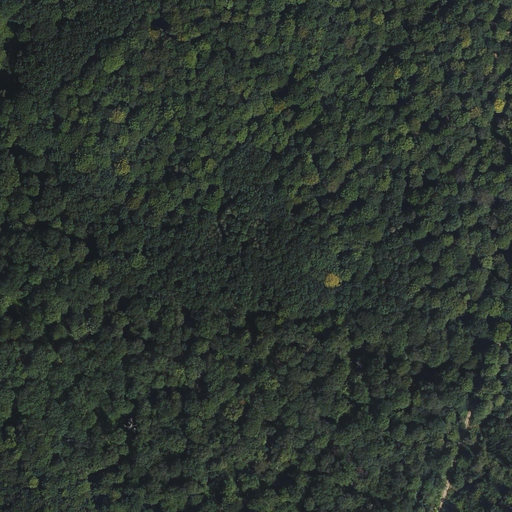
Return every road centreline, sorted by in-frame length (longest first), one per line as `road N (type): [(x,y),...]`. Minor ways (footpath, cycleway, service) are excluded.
road 1 (track): [(223,511),(0,44)]
road 2 (unknown): [(440,0),(122,302)]
road 3 (unknown): [(122,302),(0,421)]
